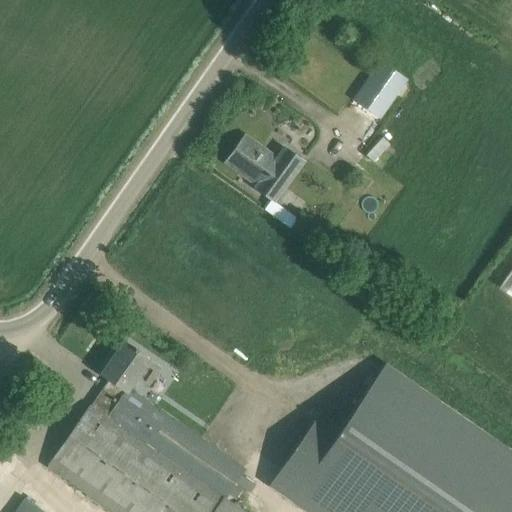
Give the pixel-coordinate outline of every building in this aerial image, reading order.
[(381,61),(354,98),(380,117),(406,80),(381,61)] [(303,161),(301,160),(285,148),(278,158),(245,134),(224,162),(257,186),(255,187),(273,201),(303,161)] [(370,161),(386,145),(378,138),(362,154),(370,161)] [(511,270),(502,285),(511,292),(511,270)] [(109,378),(94,400),(111,411),(128,386),(131,388),(138,377),(150,385),(161,368),(138,352),(139,351),(135,348),(134,349),(124,342),(102,373),(109,378)] [(319,412),(271,482),(313,511),(511,511),(511,454),(383,366),(341,427),(319,412)] [(94,400),(48,466),(64,478),(113,511),(245,511),(239,507),(226,498),(243,474),(245,471),(247,469),(131,388),(128,386),(111,411),(94,400)] [(46,511),(24,496),(12,511),(46,511)]
